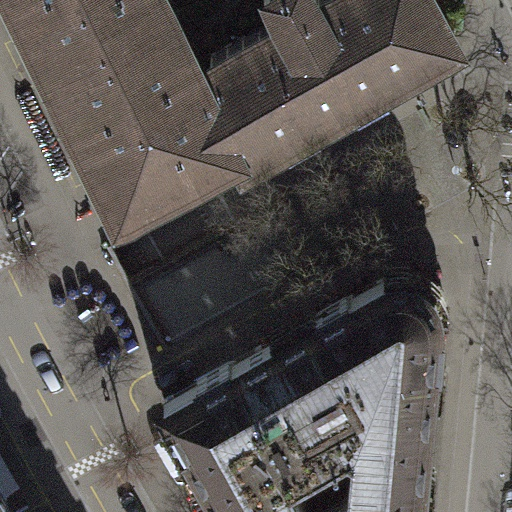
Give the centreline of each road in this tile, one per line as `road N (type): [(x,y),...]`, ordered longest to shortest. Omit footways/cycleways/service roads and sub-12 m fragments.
road 1 (residential): [(116,511),(0,297)]
road 2 (residential): [(511,365),(496,511)]
